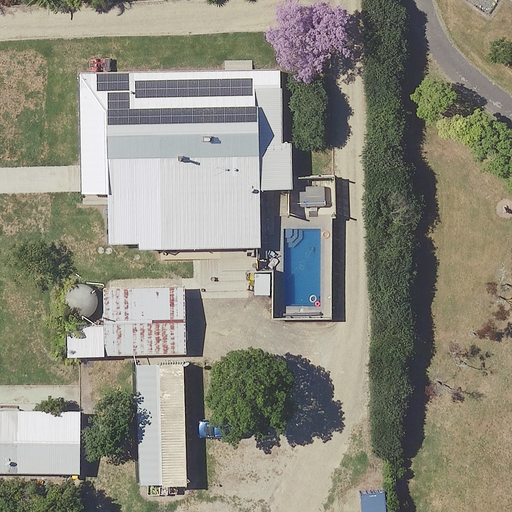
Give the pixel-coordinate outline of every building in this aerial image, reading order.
[(291,189),(290,87),(127,89),(128,124),(108,124),(109,194),(159,193),(159,248),(261,247),(260,189),(291,189)] [(187,352),(183,286),(104,290),(106,325),(67,327),(68,358),(187,352)] [(186,485),(184,363),(138,364),(140,486),(186,485)] [(79,417),(0,414),(0,472),(77,475),(79,417)] [(114,511),(115,496),(69,493),(68,511),(114,511)]
